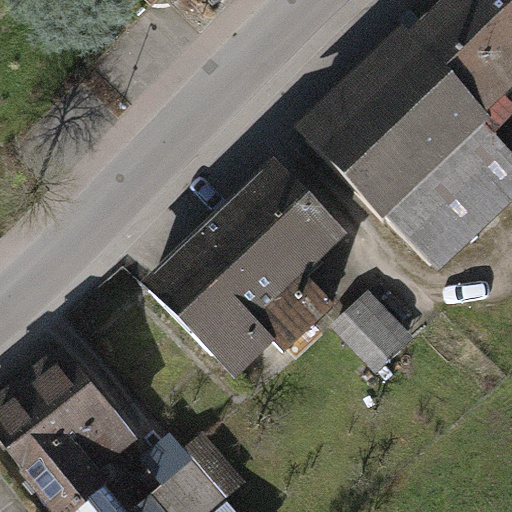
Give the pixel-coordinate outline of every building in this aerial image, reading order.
[(511,0),(445,0),(413,32),(497,119),(511,104),(511,0)] [(511,133),(497,119),(413,32),(307,134),(430,260),(511,181),(511,133)] [(331,276),(361,247),(282,168),(157,290),(241,375),(297,320),(318,342),(357,303),(331,276)] [(385,367),(420,332),(377,290),(342,325),(385,367)] [(119,473),(152,446),(67,344),(0,400),(0,431),(67,511),(120,511),(138,497),(119,473)] [(180,511),(250,511),(202,457),(162,492),(180,511)]
